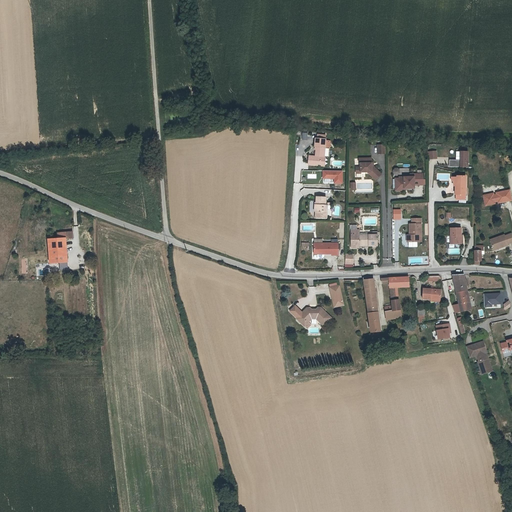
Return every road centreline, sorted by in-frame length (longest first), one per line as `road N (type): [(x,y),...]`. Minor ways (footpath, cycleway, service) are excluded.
road 1 (unclassified): [(148,0),(166,239)]
road 2 (unclassified): [(0,172),(166,239)]
road 3 (unclassified): [(166,239),(288,276)]
